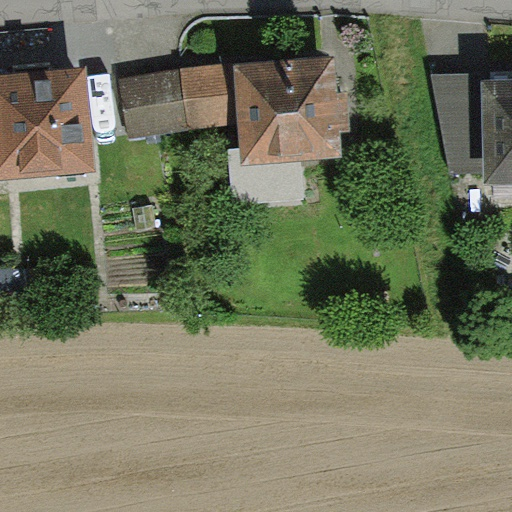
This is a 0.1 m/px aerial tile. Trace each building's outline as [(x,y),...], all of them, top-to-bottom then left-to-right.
[(301,160),(342,156),(340,132),(337,94),(334,55),(233,63),(238,125),(239,148),(241,165),(301,160)] [(233,63),(182,69),(189,130),(238,125),(233,63)] [(0,179),(97,171),(89,67),(0,74),(0,179)] [(189,130),(182,69),(120,79),(128,139),(189,130)] [(431,74),(451,173),(485,173),(482,82),(482,74),(431,74)] [(511,183),(511,80),(482,82),(485,173),(485,184),(511,183)] [(348,94),(337,94),(340,132),(351,132),(348,94)] [(305,196),(301,160),(241,165),(239,148),(231,149),(236,203),(305,196)]
